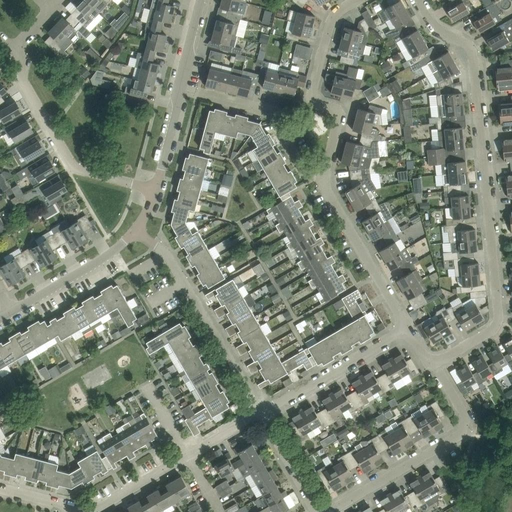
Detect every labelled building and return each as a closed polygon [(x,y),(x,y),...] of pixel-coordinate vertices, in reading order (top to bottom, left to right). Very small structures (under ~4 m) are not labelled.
[(74,15),(84,25),(87,27),(100,14),(85,0),(80,0),(75,5),(78,8),(77,9),(78,11),(74,15)] [(85,0),(100,14),(100,13),(99,12),(100,11),(101,12),(108,5),(107,4),(108,3),(107,1),(107,0),(85,0)] [(168,4),(168,0),(152,0),(150,8),(151,8),(157,10),(172,14),(174,6),(168,4)] [(230,10),(228,15),(240,19),(242,13),(238,12),(240,1),(234,0),(222,0),(220,8),(230,10)] [(383,22),(385,21),(391,18),(406,9),(400,0),(378,13),(383,22)] [(453,0),(456,5),(447,11),(448,12),(448,14),(450,15),(453,21),(469,12),(466,6),(470,4),(467,0),(453,0)] [(479,32),(501,20),(498,15),(502,13),(496,2),(480,11),(483,17),(473,22),(474,23),(474,25),(476,26),(479,32)] [(151,8),(147,23),(162,27),(163,21),(169,23),(172,14),(157,10),(151,8)] [(406,9),(391,18),(396,27),(385,33),(386,36),(388,39),(389,39),(393,37),(393,36),(403,30),(400,25),(411,19),(406,9)] [(295,22),(312,27),(315,16),(298,12),(295,22)] [(56,25),(74,42),(75,43),(80,38),(77,32),(84,25),(74,15),(70,19),(67,19),(66,20),(64,17),(56,25)] [(240,19),(228,15),(227,22),(217,19),(214,30),(231,34),(234,23),(239,25),(240,19)] [(496,35),(487,40),(488,42),(488,44),(490,45),(493,51),(511,39),(511,18),(493,29),(496,35)] [(240,19),(236,35),(243,37),(248,21),(240,19)] [(118,22),(114,27),(118,31),(123,26),(118,22)] [(289,38),(298,41),(300,35),(309,38),(312,27),(295,22),(292,33),(288,32),(286,38),(289,38)] [(342,38),(359,42),(362,32),(365,32),(359,22),(357,30),(345,27),(342,38)] [(162,27),(147,23),(145,29),(146,29),(144,38),(149,40),(150,39),(164,43),(166,35),(160,33),(162,27)] [(65,51),(74,42),(56,25),(49,33),(51,36),(50,37),(51,39),(47,43),(64,60),(69,54),(65,51)] [(238,36),(231,34),(214,30),(211,41),(221,43),(219,49),(231,52),(241,55),(242,49),(235,47),(238,36)] [(403,30),(393,36),(393,37),(396,42),(402,39),(408,48),(423,39),(417,30),(407,36),(403,30)] [(262,43),(267,44),(270,36),(261,34),(259,42),(262,43)] [(102,43),(109,49),(112,44),(107,38),(102,43)] [(347,51),(345,56),(353,59),(359,60),(361,54),(363,55),(366,44),(359,42),(342,38),(339,49),(347,51)] [(162,52),(164,43),(150,39),(149,40),(148,47),(147,47),(145,54),(154,56),(156,50),(162,52)] [(410,66),(426,57),(423,52),(428,49),(423,39),(408,48),(413,57),(402,63),(405,69),(410,66)] [(209,58),(221,61),(223,53),(211,50),(209,58)] [(426,57),(410,66),(413,72),(427,64),(432,73),(454,61),(448,51),(429,62),(426,57)] [(89,57),(97,65),(102,59),(95,52),(89,57)] [(135,67),(142,68),(156,72),(159,64),(153,62),(154,56),(145,54),(138,52),(136,59),(137,59),(135,67)] [(340,62),(349,64),(352,65),(353,59),(345,56),(341,55),(340,62)] [(511,77),(511,59),(511,60),(511,67),(495,68),(496,79),(511,77)] [(263,60),(262,66),(260,73),(266,74),(263,87),(273,90),(278,73),(267,70),(269,62),(263,60)] [(459,71),(454,61),(432,73),(437,81),(434,83),(436,89),(453,83),(450,75),(459,71)] [(97,69),(105,71),(109,73),(110,70),(105,67),(106,67),(105,67),(101,64),(97,69)] [(90,73),(84,66),(79,72),(85,78),(90,73)] [(341,95),(346,78),(348,69),(337,67),(336,71),(328,68),(326,74),(335,77),(331,93),(341,95)] [(139,80),(153,84),(156,72),(142,68),(139,80)] [(205,85),(216,88),(221,71),(210,68),(205,85)] [(273,90),(284,93),(290,71),(279,68),(278,73),(273,90)] [(101,86),(105,71),(97,69),(91,78),(93,84),(101,86)] [(356,81),(352,80),(355,71),(349,69),(346,78),(341,95),(352,98),(355,88),(356,81)] [(216,88),(227,91),(231,74),(221,71),(216,88)] [(307,77),(299,75),(298,73),(290,71),(284,93),(294,96),(297,85),(304,87),(307,77)] [(252,79),(242,76),(237,94),(248,96),(250,86),(256,88),(260,74),(254,73),(252,79)] [(227,91),(237,94),(242,76),(231,74),(227,91)] [(511,77),(496,79),(497,90),(511,88),(511,77)] [(125,93),(132,94),(146,98),(148,92),(151,92),(153,84),(139,80),(132,78),(130,87),(127,86),(125,93)] [(436,89),(436,91),(437,95),(429,95),(430,106),(437,106),(445,105),(463,103),(461,92),(451,93),(450,85),(453,84),(453,83),(436,89)] [(363,91),(366,96),(377,90),(373,84),(363,91)] [(399,84),(393,88),(396,93),(402,89),(399,84)] [(379,90),(383,97),(391,92),(387,85),(379,90)] [(377,90),(366,96),(369,102),(380,95),(377,90)] [(499,104),(500,115),(511,113),(511,95),(511,96),(511,103),(499,104)] [(2,103),(0,104),(0,114),(4,122),(22,111),(16,102),(5,108),(2,103)] [(437,117),(437,123),(442,123),(452,122),(451,116),(464,114),(463,103),(445,105),(437,106),(438,117),(437,117)] [(383,125),(383,124),(381,115),(383,109),(369,105),(368,111),(358,108),(355,119),(372,123),(372,124),(377,125),(383,125)] [(205,129),(215,132),(221,110),(215,108),(214,111),(210,110),(205,129)] [(226,111),(221,110),(215,132),(216,132),(226,134),(231,115),(227,114),(228,111),(226,111)] [(511,113),(500,115),(501,126),(511,124),(511,113)] [(231,115),(226,134),(237,137),(238,131),(242,115),(236,114),(235,116),(231,115)] [(242,115),(238,131),(251,135),(260,123),(248,120),(248,117),(247,116),(242,115)] [(371,128),(372,124),(372,123),(355,119),(353,130),(362,132),(361,138),(373,141),(378,141),(382,141),(383,136),(379,135),(380,131),(371,128)] [(14,122),(4,128),(9,138),(12,136),(16,141),(33,131),(28,121),(18,127),(14,122)] [(438,131),(438,140),(463,138),(462,127),(452,128),(452,122),(442,123),(437,123),(438,131)] [(251,135),(258,146),(272,138),(269,132),(266,134),(260,123),(251,135)] [(412,143),(410,126),(403,126),(405,144),(412,143)] [(204,151),(210,153),(216,132),(215,132),(205,129),(200,147),(204,149),(204,151)] [(275,149),(273,145),(275,144),(272,138),(258,146),(252,149),(258,159),(275,149)] [(369,158),(372,158),(380,157),(378,141),(373,141),(361,138),(359,144),(347,141),(344,152),(369,158)] [(427,149),(428,158),(445,157),(444,151),(464,149),(463,138),(438,140),(439,140),(439,148),(427,149)] [(503,151),(511,149),(511,138),(502,140),(503,151)] [(26,141),(15,148),(10,150),(14,156),(18,153),(21,157),(24,155),(27,161),(45,151),(39,141),(29,147),(26,141)] [(263,168),(283,157),(280,151),(277,153),(275,149),(258,159),(263,168)] [(511,149),(503,151),(504,162),(511,160),(511,149)] [(370,174),(376,173),(380,157),(372,158),(369,158),(344,152),(341,162),(349,164),(349,170),(350,176),(362,174),(370,174)] [(185,158),(184,163),(206,168),(209,158),(190,153),(189,157),(186,157),(185,158)] [(286,167),(284,164),(286,162),(283,157),(263,168),(269,177),(286,167)] [(445,157),(428,158),(429,165),(442,164),(443,174),(466,172),(465,161),(445,163),(445,157)] [(21,179),(30,174),(32,177),(35,175),(38,180),(56,170),(50,160),(40,166),(37,161),(17,172),(21,179)] [(244,167),(239,160),(235,162),(239,169),(244,167)] [(203,179),(204,175),(206,168),(184,163),(183,169),(186,170),(184,174),(203,179)] [(274,187),(294,175),(291,170),(288,171),(286,167),(269,177),(274,187)] [(444,191),(457,190),(458,190),(458,184),(467,183),(466,172),(443,174),(444,188),(444,190),(444,191)] [(183,178),(180,177),(179,184),(200,190),(203,179),(184,174),(183,178)] [(224,185),(230,186),(231,186),(234,176),(227,174),(224,185)] [(345,192),(351,201),(366,192),(370,190),(376,188),(371,179),(370,174),(362,174),(350,176),(351,182),(352,188),(345,192)] [(274,187),(280,196),(289,191),(297,186),(295,182),(297,181),(294,175),(274,187)] [(24,194),(18,199),(20,202),(23,209),(29,206),(27,202),(40,194),(42,197),(43,196),(47,194),(52,204),(63,198),(60,194),(68,190),(62,180),(52,186),(49,180),(24,194)] [(197,200),(200,190),(179,184),(177,190),(180,191),(179,195),(197,200)] [(228,197),(230,186),(224,185),(221,184),(218,194),(219,194),(228,197)] [(413,186),(414,194),(421,193),(422,193),(422,185),(413,186)] [(452,203),(452,207),(470,206),(469,195),(458,196),(457,190),(444,191),(445,204),(452,203)] [(379,205),(376,199),(372,202),(366,192),(351,201),(356,211),(365,206),(368,211),(379,205)] [(179,195),(178,199),(175,198),(173,205),(189,210),(189,209),(195,211),(197,200),(179,195)] [(20,202),(18,199),(17,199),(16,196),(11,199),(14,204),(20,202)] [(265,201),(262,196),(257,199),(260,204),(261,206),(266,203),(265,201)] [(291,196),(282,201),(267,210),(269,214),(273,211),(277,217),(299,203),(297,200),(295,202),(291,196)] [(19,212),(23,209),(20,202),(14,204),(19,212)] [(368,231),(387,219),(392,217),(384,202),(379,205),(368,211),(371,216),(362,221),(368,231)] [(299,203),(277,217),(280,223),(276,225),(278,228),(302,214),(298,208),(301,207),(299,203)] [(189,210),(173,205),(172,211),(174,212),(171,224),(186,222),(189,210)] [(471,217),(470,206),(452,207),(445,208),(446,218),(447,225),(444,225),(464,223),(462,224),(461,218),(471,217)] [(41,211),(45,219),(50,216),(45,209),(41,211)] [(287,235),(310,222),(308,219),(306,221),(302,214),(278,228),(280,232),(284,230),(287,235)] [(70,226),(81,243),(89,239),(84,230),(92,226),(86,216),(77,221),(78,222),(70,226)] [(25,221),(29,226),(34,223),(30,218),(25,221)] [(382,235),(385,240),(396,234),(409,226),(407,223),(394,231),(387,219),(368,231),(374,240),(382,235)] [(178,235),(175,236),(178,241),(192,233),(186,222),(171,224),(178,235)] [(312,225),(310,222),(287,235),(291,241),(287,244),(289,247),(313,233),(309,227),(312,225)] [(448,232),(450,242),(476,239),(475,228),(465,229),(464,223),(444,225),(445,232),(448,232)] [(81,243),(70,226),(63,230),(63,229),(54,234),(60,244),(68,240),(73,248),(81,243)] [(10,230),(14,236),(19,232),(16,227),(10,230)] [(60,244),(54,234),(52,230),(36,239),(39,244),(49,262),(57,257),(52,249),(60,244)] [(186,249),(203,239),(198,230),(193,233),(192,233),(178,241),(182,248),(184,246),(186,249)] [(313,233),(289,247),(291,251),(295,248),(299,254),(321,241),(319,238),(317,239),(313,233)] [(399,239),(397,236),(396,234),(385,240),(388,246),(380,251),(385,260),(401,251),(395,242),(399,239)] [(187,257),(189,260),(208,249),(203,239),(186,249),(189,254),(186,255),(187,257)] [(443,252),(444,260),(458,258),(457,252),(467,252),(477,251),(476,239),(450,242),(450,243),(451,243),(452,251),(443,252)] [(321,241),(299,254),(302,260),(297,262),(300,266),(324,252),(320,245),(323,244),(321,241)] [(31,248),(23,253),(29,263),(36,258),(41,266),(49,262),(39,244),(32,249),(31,248)] [(406,248),(401,251),(385,260),(391,270),(399,265),(402,270),(418,260),(415,255),(412,257),(406,248)] [(214,258),(208,249),(189,260),(193,266),(195,265),(197,268),(214,258)] [(309,273),(332,260),(330,256),(327,258),(324,252),(300,266),(302,270),(306,267),(309,273)] [(15,259),(7,263),(17,280),(26,275),(21,267),(29,263),(23,253),(14,258),(15,259)] [(214,258),(197,268),(200,272),(197,274),(198,275),(200,279),(220,268),(214,258)] [(462,276),(462,275),(479,274),(478,262),(459,264),(458,258),(444,260),(445,269),(455,268),(456,276),(457,276),(462,276)] [(311,285),(335,270),(331,264),(334,263),(332,260),(309,273),(313,278),(309,281),(311,285)] [(420,264),(418,260),(402,270),(405,275),(397,280),(402,290),(422,278),(415,267),(420,264)] [(256,277),(265,270),(259,262),(250,269),(256,277)] [(0,276),(1,279),(5,277),(9,285),(17,280),(7,263),(0,267),(0,266),(0,276)] [(432,264),(427,267),(430,272),(435,269),(432,264)] [(208,287),(225,278),(220,268),(200,279),(204,285),(206,283),(208,287)] [(321,291),(343,278),(341,275),(338,276),(335,270),(311,285),(313,288),(317,286),(321,291)] [(269,278),(266,272),(261,275),(264,281),(269,278)] [(436,272),(434,273),(429,276),(432,281),(437,278),(438,278),(436,272)] [(479,274),(462,275),(462,276),(457,276),(458,282),(458,283),(458,284),(459,285),(461,286),(463,286),(471,286),(480,285),(479,274)] [(276,280),(279,286),(286,282),(283,276),(276,280)] [(322,303),(346,289),(342,283),(345,281),(343,278),(321,291),(324,297),(319,300),(322,303)] [(418,294),(421,299),(425,297),(421,291),(424,290),(418,281),(422,278),(402,290),(408,299),(418,294)] [(238,288),(232,279),(228,281),(225,283),(216,288),(218,293),(216,294),(219,300),(238,288)] [(110,285),(107,287),(118,307),(128,301),(118,284),(113,287),(112,284),(110,285)] [(273,293),(277,290),(275,288),(273,284),(268,287),(272,294),(273,293)] [(287,297),(292,295),(288,286),(283,288),(287,297)] [(121,313),(118,307),(107,287),(101,291),(103,293),(99,295),(109,312),(112,318),(121,313)] [(222,305),(225,304),(227,307),(244,298),(238,288),(219,300),(222,305)] [(355,299),(362,295),(358,289),(342,298),(355,320),(362,316),(361,313),(363,311),(355,299)] [(275,304),(282,300),(278,293),(271,298),(275,304)] [(109,312),(99,295),(95,297),(93,295),(92,296),(88,298),(99,318),(109,312)] [(99,318),(88,298),(82,301),(84,304),(80,306),(93,328),(102,323),(99,318)] [(229,311),(227,313),(230,318),(249,307),(244,298),(227,307),(229,311)] [(419,307),(424,304),(421,299),(416,302),(419,307)] [(336,310),(343,306),(340,300),(333,304),(336,310)] [(128,301),(118,307),(121,313),(129,326),(135,323),(133,320),(137,318),(132,308),(128,301)] [(445,307),(453,320),(458,317),(465,330),(475,324),(466,309),(462,302),(452,308),(451,306),(446,309),(445,307)] [(476,303),(466,309),(475,324),(484,319),(476,303)] [(76,308),(75,306),(69,309),(80,329),(83,333),(93,328),(80,306),(76,308)] [(230,318),(233,324),(236,322),(238,326),(255,316),(249,307),(230,318)] [(415,318),(419,311),(413,307),(409,314),(415,318)] [(436,314),(439,320),(434,322),(443,337),(453,332),(448,323),(453,320),(445,307),(437,311),(436,314)] [(72,334),(80,329),(69,309),(64,312),(65,315),(61,317),(71,334),(72,334)] [(284,313),(287,320),(292,317),(288,310),(284,313)] [(142,316),(146,322),(150,319),(147,313),(142,316)] [(372,336),(370,334),(374,331),(364,314),(362,316),(355,320),(366,339),(372,336)] [(260,326),(255,316),(238,326),(240,330),(238,331),(239,333),(241,337),(260,326)] [(61,317),(58,319),(56,317),(50,320),(62,340),(71,334),(61,317)] [(431,317),(425,320),(417,325),(424,337),(428,334),(433,343),(443,337),(434,322),(431,317)] [(41,322),(39,320),(34,323),(45,343),(55,337),(45,320),(41,322)] [(346,325),(355,342),(359,340),(360,343),(362,342),(366,339),(355,320),(346,325)] [(159,326),(163,332),(168,341),(188,330),(185,325),(182,326),(180,322),(170,328),(166,322),(159,326)] [(303,326),(301,322),(295,325),(299,333),(305,330),(303,326)] [(377,325),(380,330),(385,328),(382,322),(377,325)] [(29,329),(26,331),(36,348),(45,343),(34,323),(28,326),(29,329)] [(355,342),(346,325),(336,331),(348,350),(353,347),(352,345),(355,342)] [(244,342),(247,341),(249,345),(266,335),(260,326),(241,337),(244,342)] [(115,340),(116,339),(122,336),(119,331),(119,330),(112,335),(115,340)] [(174,351),(191,341),(189,337),(191,336),(190,334),(188,330),(168,341),(169,342),(174,351)] [(36,348),(26,331),(22,333),(20,331),(15,334),(26,354),(36,348)] [(340,351),(342,354),(348,350),(336,331),(327,336),(337,353),(340,351)] [(147,348),(150,353),(169,342),(168,341),(163,332),(147,342),(149,346),(147,348)] [(26,354),(15,334),(9,337),(11,340),(7,342),(17,359),(26,354)] [(249,352),(252,356),(271,344),(266,335),(249,345),(251,349),(249,350),(249,352)] [(327,336),(317,342),(329,361),(335,358),(333,355),(337,353),(327,336)] [(507,363),(509,366),(511,370),(511,336),(508,339),(509,341),(504,344),(509,353),(504,356),(503,356),(507,363)] [(193,345),(191,341),(174,351),(179,360),(199,349),(196,343),(193,345)] [(7,342),(3,344),(2,342),(0,342),(0,352),(7,365),(17,359),(7,342)] [(325,364),(329,361),(317,342),(308,347),(318,364),(322,362),(323,365),(325,364)] [(277,353),(271,344),(252,356),(255,361),(258,360),(260,363),(277,353)] [(492,372),(494,375),(503,370),(502,366),(507,363),(503,356),(504,356),(497,345),(493,348),(493,350),(488,353),(493,362),(488,365),(492,372)] [(86,347),(82,350),(86,357),(90,355),(86,347)] [(201,353),(199,349),(179,360),(185,369),(202,360),(200,356),(202,354),(201,353)] [(304,350),(282,362),(282,363),(288,372),(287,370),(289,368),(291,371),(303,363),(307,369),(313,366),(304,350)] [(262,367),(259,369),(263,374),(282,363),(282,362),(277,353),(260,363),(262,367)] [(398,354),(391,358),(402,377),(408,374),(410,378),(420,372),(413,361),(408,364),(402,354),(398,355),(398,354)] [(478,371),(473,374),(472,374),(476,381),(481,390),(486,388),(482,382),(488,379),(486,375),(492,372),(488,365),(482,354),(477,357),(478,359),(473,362),(478,371)] [(393,382),(402,377),(391,358),(385,362),(385,363),(382,365),(388,375),(383,378),(390,390),(395,386),(393,382)] [(208,369),(210,368),(207,362),(204,363),(202,360),(185,369),(185,370),(180,373),(182,376),(187,373),(190,379),(207,369),(208,369)] [(266,380),(268,378),(271,382),(288,372),(282,363),(263,374),(266,380)] [(471,384),(476,381),(472,374),(473,374),(466,363),(462,366),(462,368),(457,371),(462,380),(457,383),(464,395),(474,389),(471,384)] [(51,374),(53,378),(61,373),(56,365),(48,370),(51,374)] [(196,388),(215,377),(213,373),(212,371),(210,373),(208,369),(207,369),(190,379),(196,388)] [(307,369),(301,373),(304,377),(309,374),(307,369)] [(49,371),(43,375),(46,380),(52,376),(49,371)] [(368,372),(361,375),(372,394),(378,391),(380,395),(390,390),(383,378),(378,381),(372,371),(369,373),(368,372)] [(164,375),(167,380),(172,377),(169,372),(164,375)] [(358,393),(353,396),(360,407),(369,402),(367,398),(372,394),(361,375),(355,379),(356,381),(352,382),(358,393)] [(216,384),(219,382),(215,377),(196,388),(201,398),(218,388),(216,384)] [(34,388),(40,385),(36,378),(31,382),(34,388)] [(406,382),(401,385),(404,390),(398,393),(400,399),(412,394),(406,382)] [(21,389),(25,394),(34,389),(31,383),(21,388),(21,389)] [(19,397),(25,394),(21,389),(20,387),(12,392),(16,399),(19,397)] [(223,390),(221,391),(218,388),(201,398),(207,407),(226,395),(223,390)] [(332,393),(343,412),(348,408),(350,412),(360,407),(353,396),(348,399),(342,388),(339,390),(338,389),(332,393)] [(414,396),(417,401),(423,397),(420,392),(414,396)] [(328,410),(323,413),(330,424),(339,419),(337,415),(343,412),(332,393),(325,397),(326,398),(322,400),(328,410)] [(207,407),(211,414),(212,416),(229,407),(227,403),(230,401),(229,399),(226,395),(207,407)] [(429,410),(424,413),(435,432),(444,427),(439,418),(445,415),(436,401),(427,406),(429,410)] [(109,415),(116,411),(112,403),(105,407),(109,415)] [(195,414),(190,405),(182,410),(187,418),(195,414)] [(485,414),(480,405),(473,409),(478,418),(485,414)] [(308,407),(302,410),(313,429),(318,426),(320,430),(330,424),(323,413),(318,416),(312,406),(309,408),(308,407)] [(195,414),(187,418),(185,419),(194,436),(201,432),(197,426),(209,418),(208,416),(211,414),(207,407),(195,414)] [(425,438),(435,432),(424,413),(421,408),(411,414),(412,415),(406,418),(415,432),(420,429),(425,438)] [(292,416),(293,417),(298,427),(293,430),(300,442),(309,436),(307,432),(313,429),(302,410),(292,416)] [(143,419),(137,422),(151,445),(154,443),(152,441),(158,437),(144,413),(140,415),(143,419)] [(390,425),(394,431),(405,450),(414,444),(409,435),(415,432),(406,418),(397,424),(396,421),(390,425)] [(147,447),(151,445),(137,422),(131,425),(129,422),(126,424),(140,448),(146,444),(147,447)] [(140,448),(126,424),(122,426),(124,430),(119,433),(132,456),(135,454),(133,451),(140,448)] [(82,426),(75,430),(79,436),(86,432),(82,426)] [(395,455),(405,450),(394,431),(388,434),(386,430),(376,436),(385,450),(390,447),(395,455)] [(129,458),(132,456),(119,433),(113,436),(111,433),(107,435),(121,459),(127,455),(129,458)] [(329,436),(332,442),(337,439),(334,433),(329,436)] [(115,462),(121,459),(107,435),(103,437),(97,440),(100,444),(108,458),(113,467),(116,465),(115,462)] [(360,442),(360,443),(364,448),(375,467),(385,462),(379,453),(385,450),(376,436),(371,439),(367,441),(367,440),(362,441),(360,442)] [(356,448),(347,453),(355,467),(360,464),(365,473),(375,467),(364,448),(360,443),(355,446),(356,448)] [(242,458),(237,461),(240,466),(245,463),(245,462),(259,455),(258,454),(252,444),(241,450),(239,446),(234,449),(236,454),(239,452),(242,458)] [(97,451),(88,456),(98,472),(101,470),(103,473),(109,469),(104,461),(97,450),(97,451)] [(230,471),(238,467),(240,466),(237,461),(232,464),(229,458),(231,456),(229,452),(223,455),(226,459),(215,465),(221,476),(230,471)] [(238,467),(244,477),(265,465),(261,459),(265,457),(262,452),(258,454),(259,455),(245,462),(245,463),(240,466),(238,467)] [(22,474),(27,455),(16,453),(15,458),(11,475),(17,476),(18,473),(22,474)] [(340,463),(334,466),(345,485),(355,479),(350,470),(355,467),(347,453),(337,459),(340,463)] [(50,454),(49,460),(58,462),(60,456),(50,454)] [(2,455),(0,457),(0,468),(5,470),(4,473),(6,473),(11,475),(15,458),(2,455)] [(31,480),(37,458),(27,455),(22,474),(26,475),(25,478),(27,479),(31,480)] [(82,466),(90,480),(95,477),(94,475),(98,472),(88,456),(78,462),(81,467),(82,466)] [(37,458),(31,480),(38,482),(39,479),(43,480),(48,461),(37,458)] [(43,480),(47,481),(46,484),(52,486),(57,469),(59,464),(48,461),(43,480)] [(334,466),(332,462),(326,465),(317,471),(325,485),(330,482),(335,490),(345,485),(334,466)] [(268,471),(265,465),(244,477),(251,473),(258,484),(275,474),(272,469),(268,471)] [(90,480),(82,466),(81,467),(70,473),(72,488),(83,481),(84,484),(90,480)] [(57,469),(52,486),(59,487),(59,484),(72,488),(70,473),(57,469)] [(430,495),(435,502),(438,500),(439,495),(448,490),(439,476),(434,479),(429,470),(419,476),(430,495)] [(258,484),(264,494),(277,486),(274,480),(277,478),(275,474),(258,484)] [(171,482),(181,498),(191,493),(182,476),(171,482)] [(415,490),(410,493),(418,507),(427,502),(429,506),(435,502),(430,495),(419,476),(410,482),(415,490)] [(227,480),(224,481),(216,486),(219,492),(230,485),(227,480)] [(167,486),(163,488),(172,504),(181,498),(171,482),(166,485),(167,486)] [(233,491),(230,485),(219,492),(222,497),(233,491)] [(263,509),(264,508),(270,505),(283,497),(287,495),(285,490),(281,493),(277,486),(264,494),(257,498),(263,509)] [(159,489),(152,493),(162,510),(172,504),(163,488),(159,490),(159,489)] [(410,493),(404,496),(399,488),(390,493),(400,511),(410,507),(412,511),(418,507),(410,493)] [(150,511),(158,511),(162,510),(152,493),(147,496),(148,497),(144,500),(150,511)] [(385,508),(380,511),(400,511),(390,493),(380,499),(385,508)] [(270,505),(264,508),(266,511),(268,511),(272,509),(273,511),(286,511),(285,510),(290,508),(283,497),(270,505)] [(150,511),(144,500),(140,501),(140,500),(134,504),(138,511),(150,511)] [(236,503),(225,509),(227,511),(233,511),(240,508),(236,503)]
